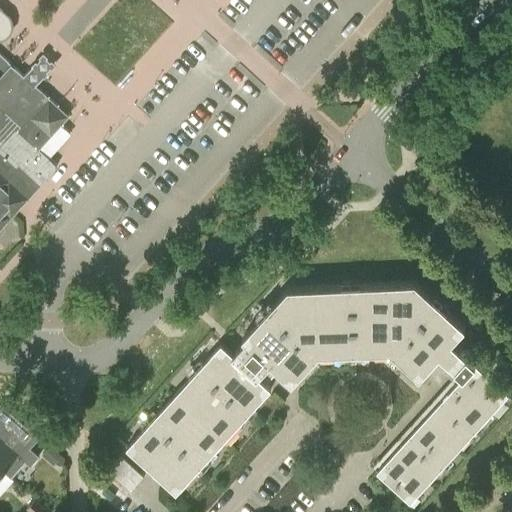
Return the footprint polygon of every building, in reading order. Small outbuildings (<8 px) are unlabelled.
[(0,0),(0,228),(57,165),(49,158),(71,133),(60,124),(68,115),(35,86),(45,75),(39,70),(33,65),(24,75),(0,53),(0,39),(2,40),(4,39),(7,37),(10,33),(12,30),(13,26),(12,21),(11,18),(8,14),(0,7),(0,0)] [(391,481),(410,500),(508,393),(451,341),(465,327),(415,281),(288,287),(242,337),(245,340),(239,347),(233,353),(221,343),(126,446),(144,462),(151,469),(163,480),(176,492),(271,388),(265,383),(271,377),(278,369),(293,382),(319,353),(390,350),(419,377),(434,361),(441,368),(448,374),(454,374),(457,370),(462,375),(377,469),(391,481)] [(34,433),(12,413),(0,426),(0,467),(10,476),(25,461),(30,466),(39,456),(25,443),(34,433)] [(61,455),(50,445),(42,454),(53,464),(61,455)] [(130,490),(143,476),(119,453),(105,468),(130,490)] [(27,508),(31,511),(49,511),(35,499),(27,508)]
